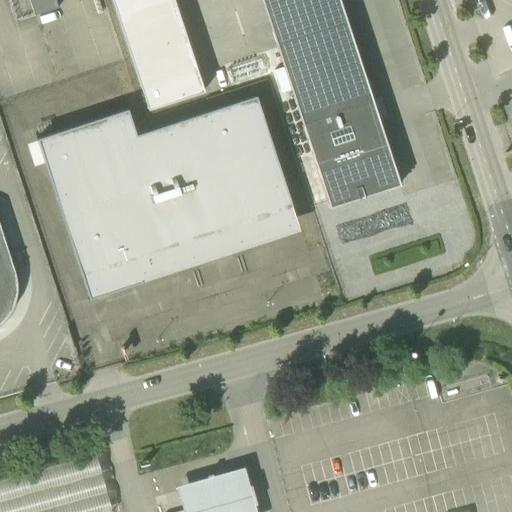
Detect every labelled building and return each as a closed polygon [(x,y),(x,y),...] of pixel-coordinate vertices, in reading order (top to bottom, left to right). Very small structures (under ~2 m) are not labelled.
[(30,0),(35,15),(59,7),(56,0),(30,0)] [(171,39),(158,0),(112,0),(133,64),(148,109),(201,92),(186,46),(171,39)] [(262,0),(330,207),(400,184),(340,0),(262,0)] [(227,68),(231,82),(266,71),(261,56),(227,68)] [(282,208),(292,205),(256,94),(134,135),(126,109),(89,121),(37,139),(89,298),(142,281),(138,269),(207,247),(208,248),(208,249),(209,249),(211,250),(212,250),(213,250),(214,249),(215,248),(216,247),(216,246),(217,245),(216,244),(286,221),(282,208)] [(14,272),(0,226),(0,322),(1,321),(4,318),(7,315),(9,312),(12,308),(13,304),(15,300),(16,296),(16,292),(17,288),(17,284),(16,280),(16,276),(14,272)] [(257,511),(245,465),(179,483),(186,511),(257,511)]
